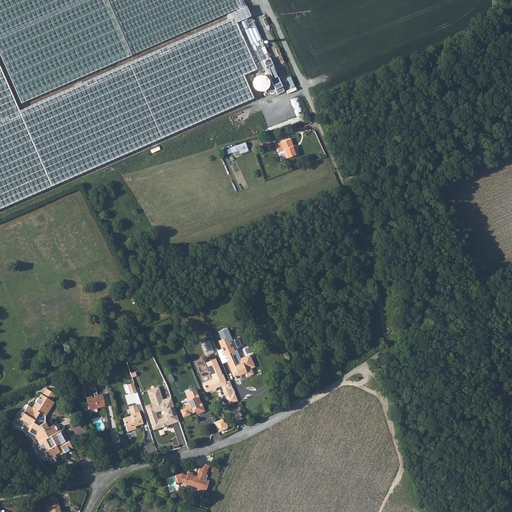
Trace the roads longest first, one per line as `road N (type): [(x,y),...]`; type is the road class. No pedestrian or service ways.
road 1 (residential): [(87,511),(112,476),(219,445),(344,379)]
road 2 (residential): [(340,173),(264,0)]
road 3 (track): [(380,511),(401,464),(379,393),(349,381),(331,386)]
road 4 (track): [(511,294),(387,350)]
